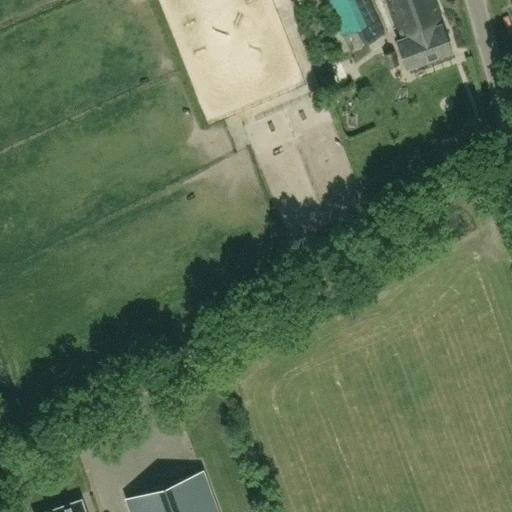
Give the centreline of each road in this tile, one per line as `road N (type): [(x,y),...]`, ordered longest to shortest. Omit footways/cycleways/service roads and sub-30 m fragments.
road 1 (unclassified): [(0,471),(511,153)]
road 2 (unclassified): [(511,131),(474,0)]
